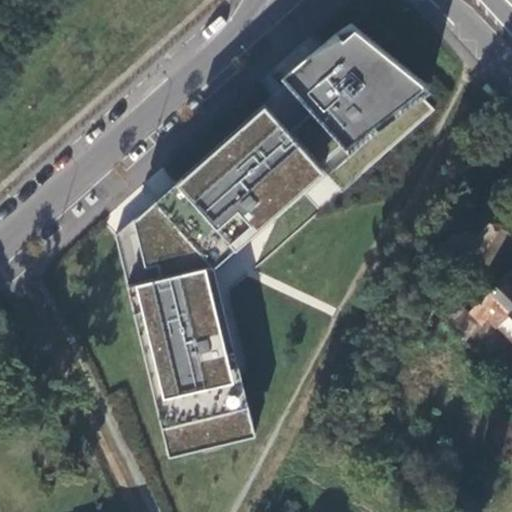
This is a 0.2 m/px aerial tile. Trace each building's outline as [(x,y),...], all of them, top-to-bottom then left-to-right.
[(296,89),(347,146),(426,86),(351,27),(343,31),(285,77),(296,89)] [(347,146),(296,89),(284,101),(272,112),(322,169),(347,146)] [(236,247),(324,171),(322,169),(272,112),(229,150),(184,190),(185,192),(164,210),(156,200),(115,236),(169,457),(255,436),(216,269),(215,267),(216,267),(207,257),(228,239),(236,247)] [(498,229),(474,216),(460,239),(483,253),(498,229)] [(496,329),(510,314),(511,312),(511,276),(510,274),(476,309),(496,329)] [(482,326),(434,277),(404,328),(417,336),(421,339),(438,310),(467,340),(482,326)] [(417,336),(404,328),(394,345),(407,353),(417,336)] [(407,353),(394,345),(354,414),(369,422),(407,353)]
